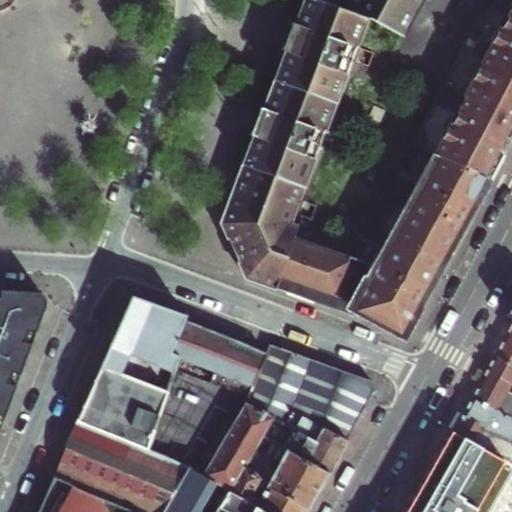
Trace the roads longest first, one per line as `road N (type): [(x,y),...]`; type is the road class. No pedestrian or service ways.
road 1 (residential): [(108,255),(426,376)]
road 2 (residential): [(108,255),(178,57),(187,0)]
road 3 (residential): [(3,511),(103,269)]
road 4 (tertiary): [(426,376),(506,233)]
road 5 (tertiary): [(349,511),(426,376)]
